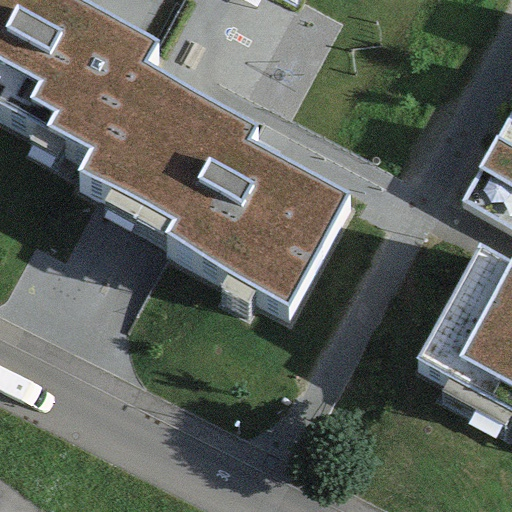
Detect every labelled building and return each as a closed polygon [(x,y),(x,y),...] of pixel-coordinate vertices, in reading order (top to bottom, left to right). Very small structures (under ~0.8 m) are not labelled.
[(141,72),(36,16),(44,0),(0,0),(0,140),(81,184),(141,72)] [(68,210),(155,255),(148,269),(281,339),(347,213),(246,159),(253,146),(135,84),(68,210)] [(511,128),(499,151),(511,157),(511,128)] [(511,157),(499,151),(466,211),(511,235),(511,157)] [(511,288),(472,267),(408,381),(511,438),(511,288)]
